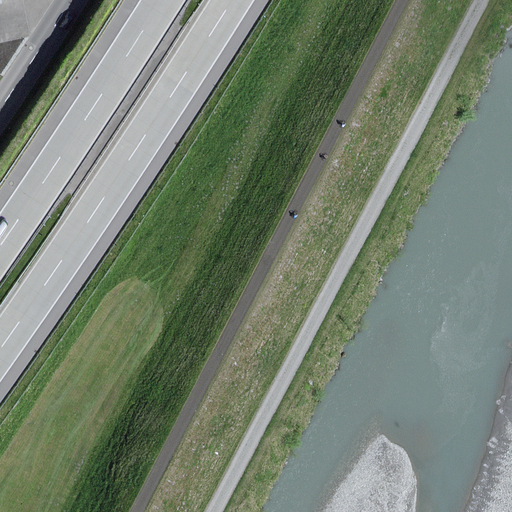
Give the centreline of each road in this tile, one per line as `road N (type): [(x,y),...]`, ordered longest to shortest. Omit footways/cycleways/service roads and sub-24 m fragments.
road 1 (track): [(219,511),(487,0)]
road 2 (track): [(410,0),(144,511)]
road 3 (motorway): [(0,361),(237,0)]
road 4 (motorway): [(164,0),(0,248)]
road 5 (unclassified): [(77,0),(0,115)]
